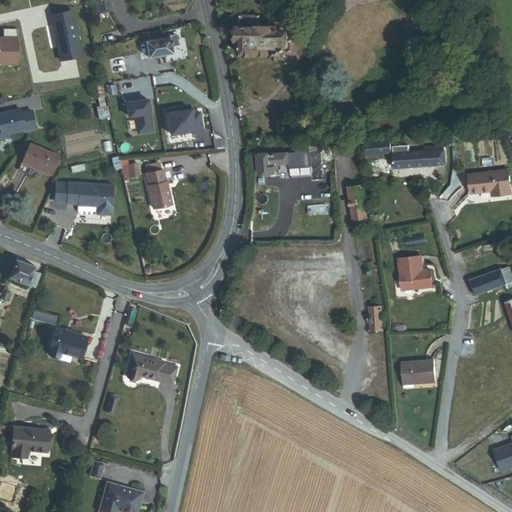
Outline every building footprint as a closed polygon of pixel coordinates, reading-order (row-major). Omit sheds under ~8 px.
[(96,0),(100,14),(112,11),(109,0),(96,0)] [(285,60),(285,56),(285,31),(285,26),(258,26),(258,20),(244,19),(243,30),(238,29),(237,44),(242,44),(241,58),(272,58),(272,60),(285,60)] [(5,38),(17,38),(17,30),(5,30),(5,38)] [(149,58),(174,54),(174,47),(179,47),(178,35),(180,34),(180,31),(170,32),(170,37),(147,41),(149,58)] [(0,64),(18,65),(19,38),(17,38),(5,38),(0,37),(0,64)] [(103,82),(94,84),(97,97),(99,97),(102,108),(97,109),(99,120),(111,117),(108,106),(107,106),(105,97),(106,97),(104,84),(103,82)] [(139,134),(154,132),(149,101),(129,104),(131,118),(137,117),(139,134)] [(205,133),(202,114),(197,115),(196,111),(186,112),(186,108),(169,111),(172,136),(196,132),(196,134),(205,133)] [(22,109),(0,114),(0,141),(11,139),(10,136),(24,133),(25,134),(38,131),(33,110),(23,113),(22,109)] [(23,163),(51,175),(60,157),(31,144),(23,163)] [(369,157),(392,155),(391,147),(368,148),(369,157)] [(395,171),(445,167),(444,149),(425,151),(425,154),(409,155),(409,149),(393,150),(395,171)] [(278,166),(289,165),(288,154),(258,158),(261,178),(275,176),(275,172),(279,172),(278,166)] [(138,165),(129,167),(131,179),(140,177),(138,165)] [(509,169),(469,174),(472,194),(492,191),(492,196),(511,193),(509,169)] [(149,188),(154,210),(172,206),(167,184),(164,172),(148,175),(150,188),(149,188)] [(112,185),(55,182),(54,202),(78,204),(78,205),(97,206),(97,214),(111,214),(112,185)] [(354,222),(367,220),(362,189),(349,191),(354,222)] [(34,270),(36,267),(16,259),(9,277),(29,285),(34,270)] [(414,292),(434,291),(432,272),(424,273),(422,260),(400,262),(403,288),(414,287),(414,292)] [(508,291),(511,289),(511,274),(510,269),(502,273),(508,291)] [(29,285),(38,288),(42,273),(34,270),(29,285)] [(497,295),(508,291),(502,273),(471,283),(476,298),(496,291),(497,295)] [(1,298),(7,301),(11,292),(4,290),(1,298)] [(372,333),(382,333),(382,311),(371,311),(371,320),(369,320),(369,324),(372,324),(372,333)] [(56,318),(33,312),(31,320),(54,326),(56,318)] [(132,330),(137,313),(133,312),(128,329),(132,330)] [(62,351),(82,356),(86,338),(54,329),(48,354),(60,357),(62,351)] [(146,376),(181,383),(185,363),(135,352),(129,379),(145,382),(146,376)] [(434,363),(403,365),(404,389),(415,388),(415,386),(435,384),(434,363)] [(113,417),(118,400),(112,399),(108,416),(113,417)] [(30,449),(48,451),(50,435),(45,435),(45,429),(15,426),(11,454),(29,456),(30,449)] [(511,442),(511,446),(495,453),(502,473),(511,469),(511,438),(511,439),(511,442)] [(99,478),(103,464),(94,461),(90,475),(99,478)] [(125,511),(137,511),(143,492),(107,482),(99,511),(102,511),(117,511),(118,510),(125,511)]
